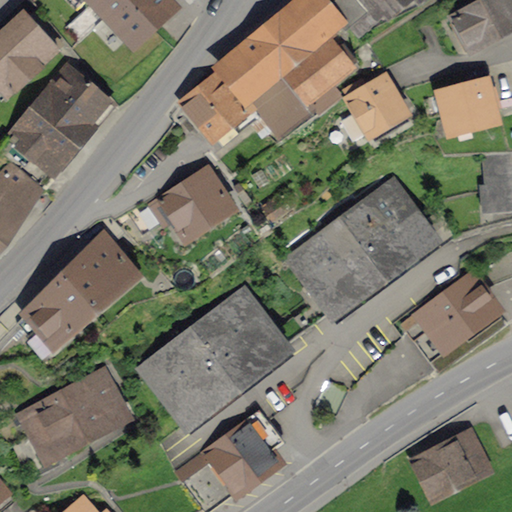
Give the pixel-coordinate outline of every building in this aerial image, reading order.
[(108,0),(105,4),(146,46),(192,2),(189,0),(108,0)] [(340,28),(317,0),(304,0),(217,71),(223,76),(244,105),(283,72),(331,36),(340,28)] [(336,0),(372,36),(435,0),(336,0)] [(511,26),(511,0),(478,0),(453,13),(470,47),(511,26)] [(0,102),(52,60),(19,20),(0,35),(0,102)] [(401,29),(413,56),(425,51),(412,23),(401,29)] [(413,56),(401,29),(388,37),(400,63),(413,56)] [(331,36),(283,72),(307,104),(355,68),(331,36)] [(374,45),(387,71),(400,63),(388,37),(374,45)] [(116,113),(59,67),(0,140),(0,156),(50,196),(116,113)] [(223,76),(181,105),(208,142),(249,113),(244,105),(223,76)] [(386,78),(341,98),(365,149),(409,129),(386,78)] [(487,87),(435,99),(445,141),(497,129),(487,87)] [(185,136),(174,126),(133,174),(145,184),(185,136)] [(511,161),(480,162),(481,216),(511,215),(511,161)] [(0,264),(50,196),(9,166),(0,178),(0,264)] [(225,218),(203,174),(144,204),(167,248),(225,218)] [(436,260),(393,192),(284,259),(327,328),(436,260)] [(286,196),(266,210),(276,223),(296,209),(286,196)] [(140,285),(98,240),(11,318),(53,364),(140,285)] [(499,325),(471,278),(404,317),(431,364),(499,325)] [(281,345),(234,291),(135,378),(181,431),(281,345)] [(357,349),(330,377),(355,394),(404,347),(387,320),(357,349)] [(106,366),(6,421),(33,469),(133,414),(106,366)] [(293,464),(258,415),(203,454),(239,503),(293,464)] [(410,460),(404,463),(421,503),(490,475),(474,434),(410,460)] [(182,477),(208,464),(203,455),(178,467),(182,477)] [(0,503),(9,497),(0,486),(0,503)] [(95,511),(83,498),(67,511),(95,511)]
